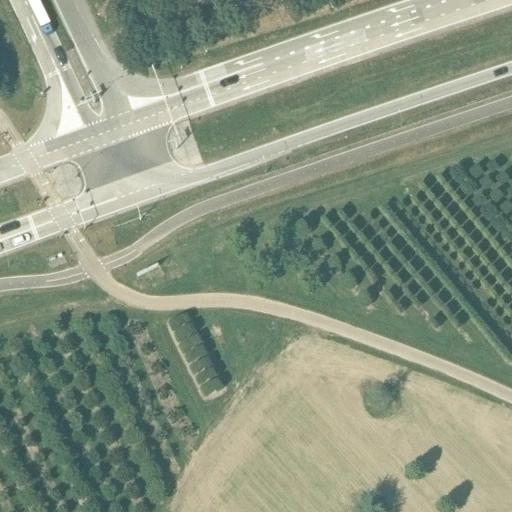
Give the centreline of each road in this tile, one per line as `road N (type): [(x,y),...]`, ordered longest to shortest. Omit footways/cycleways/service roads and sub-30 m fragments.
road 1 (unclassified): [(511,395),(295,316),(244,306),(150,305),(110,289),(65,223)]
road 2 (primary): [(133,198),(511,68)]
road 3 (primary): [(497,0),(125,126)]
road 4 (motorway): [(24,0),(88,139)]
road 5 (motorway): [(125,126),(65,0)]
